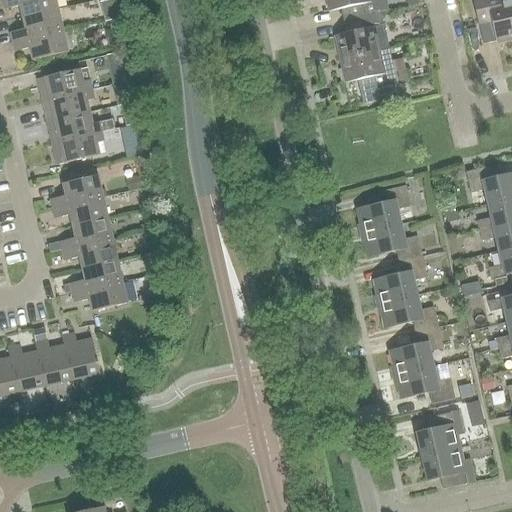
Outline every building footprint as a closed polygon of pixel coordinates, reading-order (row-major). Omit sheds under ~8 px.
[(19,7),(22,19),(57,10),(54,0),(6,0),(2,1),(4,10),(19,7)] [(324,0),(328,13),(340,10),(343,23),(379,14),(379,12),(388,10),(385,0),(324,0)] [(496,45),(511,41),(511,7),(510,0),(497,3),(496,0),(471,0),(478,25),(491,22),(496,45)] [(9,34),(12,43),(62,32),(57,10),(22,19),(25,30),(9,34)] [(387,50),(379,14),(343,23),(346,35),(334,38),(339,61),(387,50)] [(120,29),(105,31),(108,47),(123,44),(120,29)] [(67,53),(62,32),(12,43),(14,53),(29,49),(32,61),(67,53)] [(360,94),(378,90),(380,101),(398,97),(387,50),(339,61),(344,83),(357,80),(360,94)] [(42,102),(91,91),(86,69),(37,81),(42,102)] [(47,123),(54,122),(89,114),(86,102),(93,100),(91,91),(42,102),(43,108),(47,123)] [(50,136),(51,144),(101,133),(113,130),(111,121),(91,125),(89,114),(54,122),(47,123),(50,136)] [(126,127),(120,129),(125,150),(139,146),(134,125),(126,127)] [(51,144),(56,166),(99,156),(96,144),(103,142),(101,133),(51,144)] [(487,206),(511,200),(511,175),(491,180),(489,168),(466,173),(471,195),(484,192),(487,206)] [(52,210),(102,199),(97,177),(62,185),(65,197),(50,201),(52,210)] [(356,210),(362,234),(401,225),(398,211),(411,209),(406,187),(382,193),(384,203),(356,210)] [(107,220),(102,199),(52,210),(54,220),(69,216),(72,228),(107,220)] [(479,232),(511,224),(511,200),(487,206),(490,219),(477,222),(479,232)] [(112,241),(107,220),(72,228),(75,239),(59,243),(61,252),(112,241)] [(498,253),(511,249),(511,224),(479,232),(482,243),(495,240),(498,253)] [(405,241),(401,225),(362,234),(367,258),(395,252),(398,263),(422,258),(417,238),(405,241)] [(117,262),(112,241),(61,252),(64,262),(79,258),(82,270),(117,262)] [(511,274),(511,249),(498,253),(501,267),(488,270),(490,279),(511,274)] [(378,305),(417,296),(414,283),(427,280),(422,258),(398,263),(401,275),(372,282),(378,305)] [(121,283),(117,262),(82,270),(84,281),(69,285),(71,294),(121,283)] [(126,304),(121,283),(71,294),(73,304),(89,300),(91,312),(126,304)] [(421,312),(417,296),(378,305),(383,329),(412,323),(414,335),(438,329),(434,309),(421,312)] [(506,323),(511,322),(511,297),(487,303),(490,314),(503,310),(506,323)] [(498,350),(511,346),(511,322),(506,323),(509,336),(495,340),(498,350)] [(394,377),(434,368),(430,353),(443,350),(438,329),(414,335),(417,347),(389,353),(394,377)] [(64,346),(72,381),(99,375),(91,340),(76,343),(74,334),(61,337),(63,346),(64,346)] [(45,388),(72,381),(64,346),(63,346),(49,350),(47,340),(34,343),(36,353),(37,352),(45,388)] [(17,394),(45,388),(37,352),(36,353),(22,356),(20,346),(7,349),(9,359),(17,394)] [(511,346),(498,350),(500,360),(511,357),(511,346)] [(0,397),(17,394),(9,359),(0,360),(0,397)] [(437,383),(434,368),(394,377),(398,393),(400,400),(428,394),(431,406),(455,400),(450,380),(437,383)] [(421,458),(460,449),(456,435),(463,434),(458,413),(426,420),(428,432),(416,434),(421,458)] [(462,462),(460,449),(421,458),(427,482),(439,479),(442,490),(474,483),(469,461),(462,462)]
